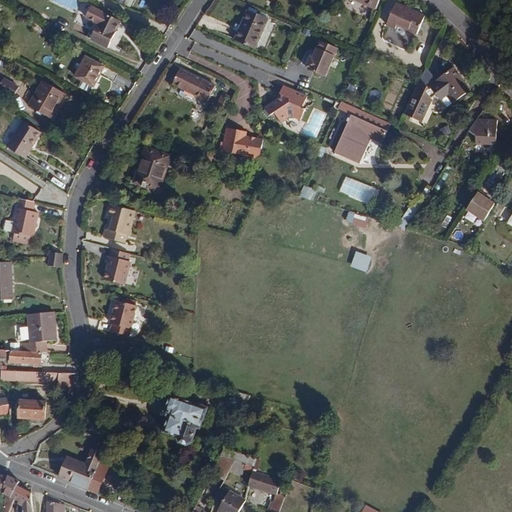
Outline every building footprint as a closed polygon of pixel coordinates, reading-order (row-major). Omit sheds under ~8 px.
[(351,0),(370,9),(374,0),(351,0)] [(418,31),(424,13),(394,1),(386,23),(395,27),(396,23),(418,31)] [(114,27),(118,17),(90,4),(85,15),(97,20),(90,36),(108,44),(115,28),(114,27)] [(255,49),(266,18),(245,10),(239,26),(237,33),(234,40),(255,49)] [(326,75),(337,47),(319,40),(317,47),(318,48),(315,55),(314,55),(313,56),(311,55),(307,66),(309,67),(308,68),(326,75)] [(95,83),(104,63),(86,55),(77,74),(95,83)] [(211,94),(215,85),(180,70),(173,84),(202,97),(204,91),(211,94)] [(466,91),(448,72),(432,86),(450,105),(466,91)] [(0,88),(14,96),(18,87),(3,79),(0,86),(0,88)] [(50,117),(64,91),(42,79),(29,105),(50,117)] [(429,85),(420,82),(405,115),(422,123),(434,94),(429,85)] [(308,108),(305,107),(310,95),(285,86),(282,94),(284,96),(267,107),(273,116),(277,114),(283,123),(291,118),(296,117),(303,120),(308,108)] [(228,108),(232,98),(222,94),(218,104),(228,108)] [(381,142),(389,123),(341,102),(338,110),(347,114),(330,152),(359,165),(371,138),(381,142)] [(24,156),(39,130),(21,118),(17,125),(22,127),(19,134),(11,148),(24,156)] [(499,145),(498,119),(477,119),(470,133),(479,137),(479,146),(499,145)] [(258,152),(262,137),(225,129),(220,152),(246,158),(248,162),(260,155),(258,152)] [(161,194),(174,155),(145,146),(132,185),(161,194)] [(306,186),(304,185),(300,195),(309,199),(312,200),(318,190),(306,186)] [(485,222),(496,205),(491,202),(484,198),(487,194),(480,189),(467,210),(485,222)] [(34,238),(39,213),(32,211),(34,201),(33,201),(19,198),(12,233),(15,234),(31,237),(34,238)] [(129,237),(136,212),(112,205),(109,216),(112,217),(108,230),(106,229),(103,238),(126,244),(128,236),(129,237)] [(367,218),(348,213),(345,222),(364,227),(367,218)] [(13,222),(7,220),(4,230),(10,232),(13,222)] [(29,244),(31,237),(15,234),(14,241),(29,244)] [(126,286),(132,263),(129,262),(131,254),(113,249),(111,256),(114,257),(112,264),(109,263),(104,280),(126,286)] [(372,257),(357,251),(352,266),(367,271),(372,257)] [(62,253),(49,253),(48,261),(48,267),(59,267),(61,267),(62,253)] [(112,264),(114,257),(111,256),(107,255),(105,262),(109,263),(112,264)] [(0,299),(14,299),(12,261),(0,261),(0,299)] [(129,336),(137,305),(116,300),(110,324),(113,324),(111,331),(129,336)] [(58,340),(55,312),(27,314),(30,343),(21,343),(21,350),(44,352),(48,353),(47,341),(58,340)] [(44,365),(44,352),(21,350),(0,349),(0,356),(11,358),(10,363),(44,365)] [(59,383),(59,372),(1,371),(0,381),(59,383)] [(78,373),(59,373),(59,383),(59,391),(78,391),(78,373)] [(194,441),(199,427),(201,427),(208,408),(204,406),(204,404),(196,401),(195,403),(172,396),(168,407),(166,406),(163,415),(172,418),(167,431),(180,436),(184,443),(189,445),(194,441)] [(0,405),(0,406),(9,405),(7,397),(0,397),(0,405)] [(47,420),(48,400),(21,399),(20,418),(47,420)] [(0,413),(10,413),(9,405),(0,406),(0,405),(0,413)] [(235,440),(237,433),(235,432),(228,445),(233,447),(236,441),(235,440)] [(260,456),(233,447),(228,445),(225,451),(238,456),(250,460),(258,462),(260,456)] [(89,489),(99,465),(104,453),(92,448),(86,463),(68,456),(59,477),(89,489)] [(233,465),(238,456),(225,451),(220,461),(233,465)] [(245,470),(250,460),(238,456),(233,465),(232,468),(245,470)] [(99,465),(89,489),(98,494),(108,468),(99,465)] [(277,495),(282,479),(254,470),(249,485),(276,494),(277,495)] [(130,486),(134,473),(128,471),(124,484),(130,486)] [(13,498),(18,487),(20,481),(6,475),(0,492),(0,493),(7,496),(13,498)] [(34,511),(34,510),(32,492),(18,487),(13,498),(15,499),(20,501),(17,507),(17,511),(34,511)] [(220,511),(241,511),(248,500),(230,490),(219,511),(220,511)] [(277,495),(276,494),(270,511),(272,511),(280,511),(285,497),(277,495)] [(13,498),(7,496),(0,511),(10,511),(15,499),(13,498)] [(65,511),(66,505),(47,502),(47,511),(65,511)]
